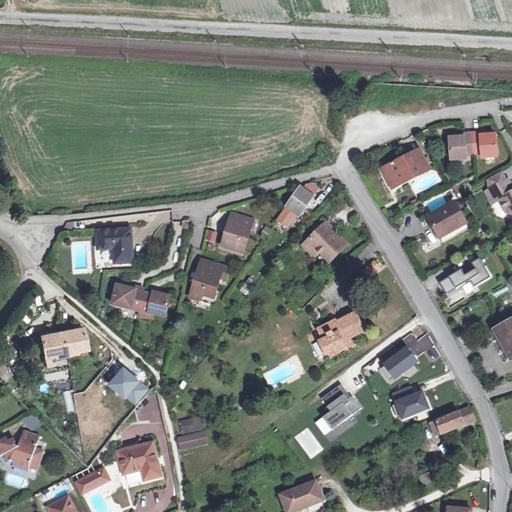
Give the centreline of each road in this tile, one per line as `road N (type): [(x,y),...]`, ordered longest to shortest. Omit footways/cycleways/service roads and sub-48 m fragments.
road 1 (residential): [(498,511),(492,425),(343,165),(357,142),(376,133),(500,100)]
road 2 (unclassified): [(0,17),(511,45)]
road 3 (unknown): [(429,311),(310,393)]
road 4 (unknown): [(386,508),(499,462)]
